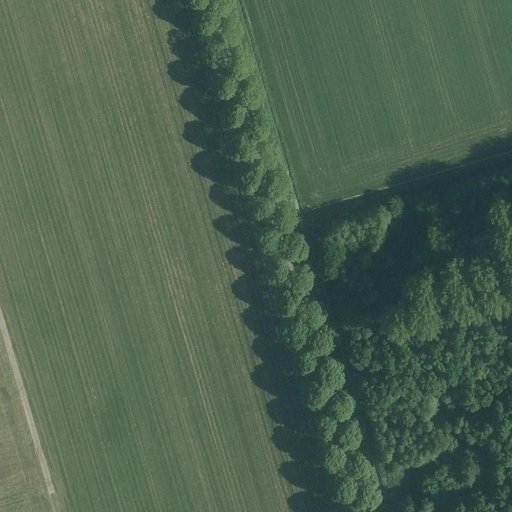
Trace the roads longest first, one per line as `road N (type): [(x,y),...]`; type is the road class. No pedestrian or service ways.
road 1 (unclassified): [(359,511),(211,0)]
road 2 (track): [(49,485),(0,316)]
